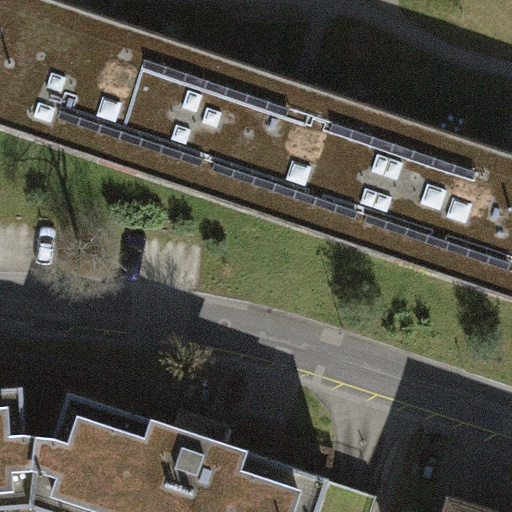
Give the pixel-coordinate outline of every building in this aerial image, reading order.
[(216,54),(53,0),(0,0),(0,126),(173,184),(216,54)] [(216,54),(173,184),(362,248),(406,118),(216,54)] [(511,153),(406,118),(362,248),(511,298),(511,153)] [(0,511),(31,511),(39,440),(26,441),(24,397),(0,397),(0,511)] [(39,440),(31,511),(313,511),(323,482),(216,448),(220,435),(179,422),(175,435),(65,400),(50,442),(39,440)] [(477,511),(449,502),(445,511),(477,511)]
